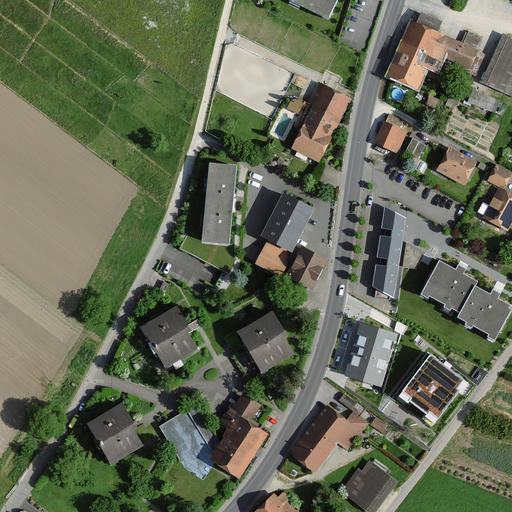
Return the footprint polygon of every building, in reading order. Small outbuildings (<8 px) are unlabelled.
[(294,0),(293,3),(330,20),(338,0),(294,0)] [(412,22),(388,78),(419,91),(427,72),(439,77),(446,61),(470,71),(479,50),(412,22)] [(511,94),(511,40),(503,36),(483,82),(511,94)] [(322,162),(350,100),(319,86),(291,148),(322,162)] [(474,87),(468,99),(494,111),(500,99),(474,87)] [(386,123),(376,143),(398,154),(408,134),(386,123)] [(412,135),(407,149),(421,155),(427,141),(412,135)] [(464,185),(477,162),(450,147),(437,170),(464,185)] [(504,190),(511,176),(511,173),(497,165),(488,182),(504,190)] [(232,245),(239,168),(211,166),(204,243),(232,245)] [(506,233),(511,222),(511,195),(501,189),(483,220),(506,233)] [(268,240),(256,263),(283,277),(296,253),(289,249),(310,211),(285,197),(263,237),(268,240)] [(407,218),(385,207),(372,287),(395,301),(407,218)] [(425,253),(406,243),(403,267),(416,269),(425,253)] [(313,289),(327,261),(303,248),(288,277),(313,289)] [(511,311),(511,306),(478,289),(481,283),(442,262),(424,295),(460,314),(457,319),(496,340),(511,311)] [(178,310),(143,329),(165,368),(200,349),(178,310)] [(273,313),(238,333),(261,373),(296,354),(273,313)] [(353,348),(344,375),(381,387),(398,333),(361,322),(353,348)] [(447,366),(431,354),(398,396),(409,404),(411,402),(427,414),(425,416),(435,424),(459,391),(462,393),(469,383),(447,366)] [(247,423),(258,406),(244,396),(236,408),(232,405),(221,421),(231,428),(211,459),(239,477),(266,435),(247,423)] [(328,402),(290,452),(315,472),(339,441),(349,448),(369,423),(352,410),(347,416),(328,402)] [(90,421),(112,463),(145,445),(123,403),(90,421)] [(382,433),(388,425),(376,416),(370,425),(382,433)] [(372,511),(376,511),(398,481),(364,458),(342,492),(372,511)] [(282,488),(256,511),(297,511),(301,509),(282,488)] [(337,511),(359,511),(345,501),(337,511)]
